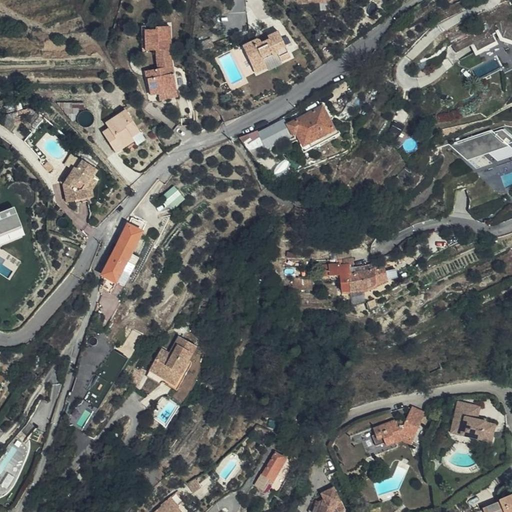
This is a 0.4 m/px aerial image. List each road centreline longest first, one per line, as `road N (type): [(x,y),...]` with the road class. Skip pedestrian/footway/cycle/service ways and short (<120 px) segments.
road 1 (residential): [(116,225),(154,174),(334,76),(429,0)]
road 2 (unclassified): [(18,511),(44,463),(116,225)]
road 3 (residential): [(374,216),(367,234),(379,246),(429,222),(450,219),(492,232),(511,226)]
road 4 (residential): [(0,341),(29,334),(116,225)]
road 5 (unknown): [(142,408),(145,431),(83,511)]
